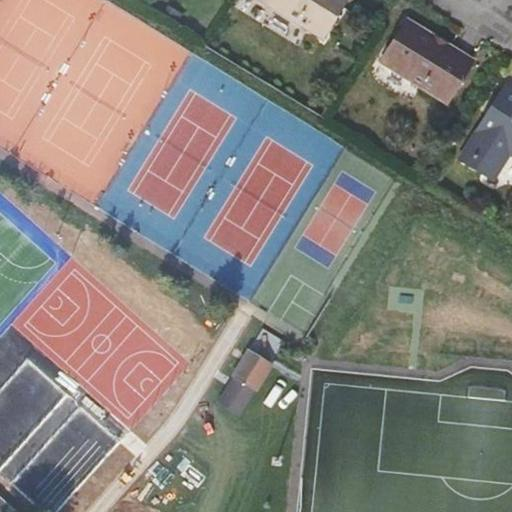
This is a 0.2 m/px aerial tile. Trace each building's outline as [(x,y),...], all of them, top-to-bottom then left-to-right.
[(337,0),(270,0),(319,30),(337,0)] [(474,57),(408,19),(385,58),(449,97),(474,57)] [(511,81),(508,80),(462,155),(494,175),(511,148),(511,81)] [(234,339),(228,349),(238,356),(245,346),(234,339)] [(238,356),(228,349),(205,385),(225,398),(241,373),(243,374),(256,352),(245,346),(238,356)] [(0,511),(16,511),(0,497),(0,511)]
